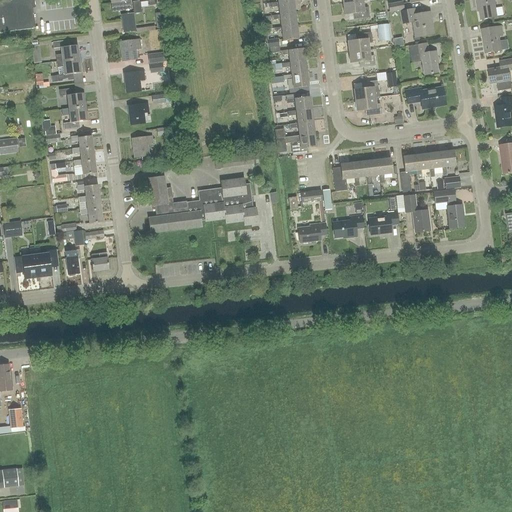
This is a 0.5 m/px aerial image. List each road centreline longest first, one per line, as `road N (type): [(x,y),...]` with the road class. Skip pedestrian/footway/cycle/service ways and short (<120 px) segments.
road 1 (unclassified): [(511,300),(0,356)]
road 2 (residential): [(131,287),(487,245),(481,197)]
road 3 (residential): [(131,287),(92,0)]
road 4 (residential): [(470,123),(371,137),(345,132),(334,111),(321,0)]
road 5 (residential): [(0,304),(131,287)]
road 6 (residential): [(470,123),(449,0)]
